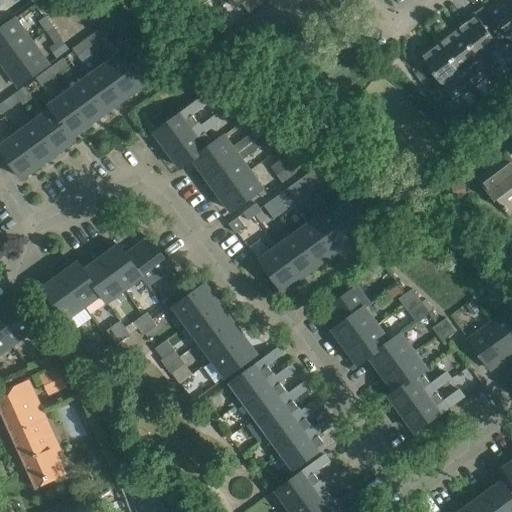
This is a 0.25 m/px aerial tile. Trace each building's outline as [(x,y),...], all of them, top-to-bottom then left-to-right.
[(230,0),(236,8),(242,4),(249,13),(266,0),(230,0)] [(511,43),(511,42),(511,6),(507,0),(492,0),(495,3),(487,10),(511,43)] [(212,12),(205,3),(196,9),(203,19),(212,12)] [(455,27),(480,60),(490,73),(500,65),(493,56),(491,58),(488,54),(498,47),(499,48),(508,41),(510,44),(511,43),(487,10),(486,10),(494,21),(486,28),(474,13),(455,27)] [(0,29),(0,60),(2,63),(32,41),(15,18),(0,29)] [(470,68),(480,60),(455,27),(437,41),(471,86),(481,79),(475,70),(473,72),(470,68)] [(100,30),(83,41),(88,48),(105,36),(100,30)] [(55,45),(50,48),(57,58),(63,53),(69,49),(62,40),(56,44),(55,45)] [(2,63),(19,86),(49,65),(32,41),(2,63)] [(73,49),(73,51),(78,56),(88,48),(83,41),(73,49)] [(471,86),(437,41),(419,55),(453,100),(471,86)] [(102,67),(125,98),(142,85),(120,55),(102,67)] [(63,59),(49,69),(54,75),(68,65),(63,59)] [(85,80),(107,111),(125,98),(102,67),(85,80)] [(41,85),(54,75),(49,69),(36,78),(41,85)] [(67,93),(90,124),(107,111),(85,80),(67,93)] [(24,87),(16,93),(15,94),(20,101),(21,100),(23,103),(31,97),(24,87)] [(52,109),(73,136),(90,124),(67,93),(50,106),(52,109)] [(0,110),(2,114),(20,101),(15,94),(0,104),(0,110)] [(154,132),(167,150),(201,125),(193,114),(208,104),(203,97),(154,132)] [(511,102),(510,99),(492,113),(495,117),(498,121),(511,109),(511,102)] [(75,140),(73,136),(52,109),(35,122),(57,153),(75,140)] [(181,168),(193,159),(214,143),(206,132),(221,121),(216,114),(201,125),(167,150),(181,168)] [(57,153),(35,122),(15,136),(39,166),(57,153)] [(224,136),(214,143),(193,159),(206,177),(256,140),(250,133),(232,147),(224,136)] [(0,146),(0,148),(0,149),(21,178),(39,166),(15,136),(0,146)] [(206,177),(219,194),(251,173),(242,160),(260,146),(256,140),(206,177)] [(497,200),(509,216),(511,213),(511,159),(509,155),(477,180),(494,202),(497,200)] [(277,176),(282,183),(295,172),(290,166),(277,176)] [(306,175),(316,189),(322,184),(312,170),(306,175)] [(251,173),(219,194),(232,212),(263,189),(251,173)] [(311,197),(309,194),(316,189),(306,175),(288,188),(300,205),(311,197)] [(370,227),(368,223),(378,215),(359,188),(330,209),(353,240),(370,227)] [(270,201),(280,214),(287,209),(277,196),(270,201)] [(280,214),(270,201),(264,205),(274,219),(280,214)] [(249,209),(254,216),(261,210),(256,203),(249,209)] [(254,216),(249,209),(243,213),(248,220),(254,216)] [(313,221),(335,252),(353,240),(330,209),(313,221)] [(235,233),(237,232),(245,227),(238,217),(228,224),(235,233)] [(295,234),(317,265),(335,252),(313,221),(295,234)] [(317,265),(295,234),(277,247),(300,278),(317,265)] [(150,238),(127,255),(141,276),(147,285),(171,267),(150,238)] [(141,276),(127,255),(120,245),(101,258),(124,289),(141,276)] [(260,260),(282,291),(300,278),(277,247),(260,260)] [(106,302),(124,289),(101,258),(85,271),(100,294),(106,302)] [(83,307),(100,294),(85,271),(79,262),(60,276),(83,307)] [(83,307),(60,276),(43,289),(65,320),(83,307)] [(511,291),(500,276),(491,282),(507,304),(511,300),(511,291)] [(174,306),(187,324),(218,302),(205,284),(174,306)] [(327,308),(339,325),(364,307),(368,303),(356,287),(327,308)] [(399,299),(403,304),(416,295),(412,289),(399,299)] [(157,298),(162,305),(169,299),(165,293),(157,298)] [(416,295),(403,304),(408,312),(422,302),(416,295)] [(35,328),(14,299),(0,308),(0,329),(12,345),(35,328)] [(482,312),(473,300),(452,316),(458,325),(469,317),(471,319),(482,312)] [(187,324),(200,342),(230,319),(218,302),(187,324)] [(339,325),(333,329),(345,346),(376,324),(364,307),(339,325)] [(511,307),(491,323),(511,351),(511,307)] [(157,326),(152,319),(147,313),(133,323),(143,336),(157,326)] [(451,325),(446,318),(432,328),(438,335),(451,325)] [(200,342),(213,360),(243,337),(230,319),(200,342)] [(117,344),(130,335),(120,321),(107,331),(115,343),(117,344)] [(490,370),(511,353),(511,351),(491,323),(468,340),(490,370)] [(389,341),(376,324),(345,346),(359,365),(370,357),(389,341)] [(451,325),(438,335),(442,341),(456,331),(451,325)] [(0,329),(0,353),(12,345),(0,329)] [(370,357),(383,375),(414,352),(400,333),(389,341),(370,357)] [(213,360),(226,377),(240,367),(256,355),(243,337),(213,360)] [(91,340),(84,345),(94,358),(100,353),(91,340)] [(38,350),(43,357),(45,360),(58,350),(51,341),(38,350)] [(229,383),(242,399),(275,375),(268,367),(272,364),(272,362),(283,354),(277,346),(229,382),(229,383)] [(161,360),(166,367),(179,357),(174,350),(161,360)] [(414,352),(383,375),(395,391),(422,372),(426,369),(414,352)] [(184,364),(179,357),(166,367),(171,374),(184,364)] [(242,399),(255,417),(288,393),(281,384),(285,381),(284,380),(295,371),(290,365),(275,376),(275,375),(242,399)] [(39,375),(43,383),(60,375),(57,367),(39,375)] [(402,414),(432,392),(450,378),(446,372),(430,383),(422,372),(395,391),(388,396),(402,414)] [(0,409),(36,488),(66,474),(56,452),(60,451),(28,380),(0,392),(0,409)] [(255,417),(268,435),(300,411),(294,402),(298,398),(297,397),(308,389),(303,382),(288,393),(255,417)] [(464,395),(476,417),(491,408),(479,387),(464,395)] [(432,392),(402,414),(415,432),(463,396),(458,389),(439,403),(432,392)] [(196,404),(194,401),(186,391),(179,396),(189,409),(196,404)] [(268,435),(281,453),(313,428),(306,419),(310,416),(310,415),(321,406),(316,400),(300,411),(268,435)] [(281,453),(294,470),(327,447),(319,436),(323,433),(322,432),(334,424),(329,417),(313,428),(281,453)] [(329,462),(324,455),(275,490),(288,508),(321,484),(315,474),(319,471),(318,470),(329,462)] [(511,462),(503,469),(511,480),(511,462)] [(288,508),(291,511),(319,511),(334,501),(327,492),(331,489),(331,487),(342,479),(337,472),(321,484),(288,508)] [(165,511),(155,486),(129,479),(125,481),(136,511),(165,511)] [(511,511),(511,494),(503,481),(485,494),(497,511),(511,511)] [(334,501),(319,511),(341,511),(340,509),(344,506),(343,505),(355,497),(350,490),(334,501)] [(497,511),(485,494),(467,507),(470,511),(497,511)]
